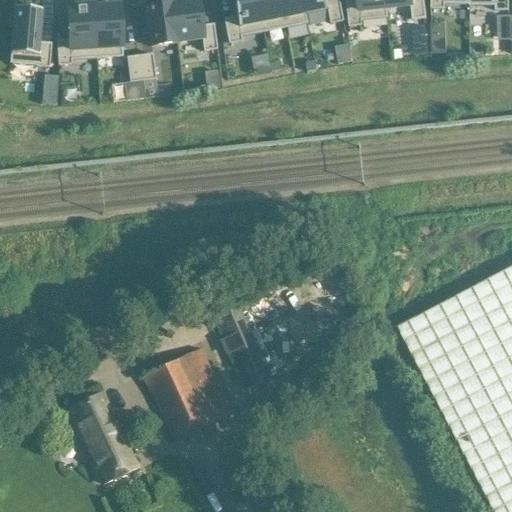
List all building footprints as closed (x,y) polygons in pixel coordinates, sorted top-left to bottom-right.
[(188,0),(172,2),(171,2),(176,43),(177,43),(201,40),(203,53),(216,51),(213,26),(201,27),(197,0),(188,0)] [(232,0),(236,18),(223,20),(228,45),(241,43),(240,38),(263,34),(256,0),(232,0)] [(256,0),(263,34),(285,29),(279,0),(256,0)] [(279,0),(285,29),(309,25),(307,15),(306,16),(302,0),(279,0)] [(327,0),(302,0),(306,16),(307,15),(328,11),(331,25),(344,23),(339,0),(328,0),(327,0)] [(358,0),(359,2),(346,3),(349,29),(363,27),(362,22),(388,19),(387,10),(386,10),(384,0),(358,0)] [(384,0),(386,10),(387,10),(411,7),(412,22),(426,20),(424,0),(384,0)] [(431,0),(431,10),(445,11),(445,6),(469,6),(470,6),(470,0),(431,0)] [(470,0),(470,6),(469,6),(469,7),(495,7),(495,12),(509,12),(508,0),(470,0)] [(172,1),(145,5),(150,48),(177,44),(177,43),(176,43),(171,2),(172,2),(172,1)] [(68,41),(56,42),(58,67),(71,66),(71,61),(96,60),(93,9),(94,9),(93,6),(66,8),(68,41)] [(94,9),(93,9),(96,60),(122,58),(119,7),(94,9)] [(10,14),(9,28),(12,28),(9,65),(35,67),(35,68),(49,69),(51,45),(38,44),(41,11),(14,9),(13,14),(10,14)] [(425,28),(413,30),(414,41),(426,40),(425,28)] [(152,55),(139,57),(142,83),(155,81),(152,55)] [(139,57),(126,59),(129,84),(142,83),(139,57)] [(315,62),(305,64),(306,73),(317,71),(315,62)] [(279,63),(269,65),(270,73),(281,71),(279,63)] [(56,106),(58,77),(43,76),(41,105),(56,106)] [(511,511),(511,268),(396,329),(492,511),(511,511)] [(232,296),(214,304),(251,388),(268,380),(232,296)] [(200,351),(143,377),(173,442),(203,428),(204,429),(230,417),(200,351)] [(136,470),(101,395),(69,411),(104,485),(136,470)]
